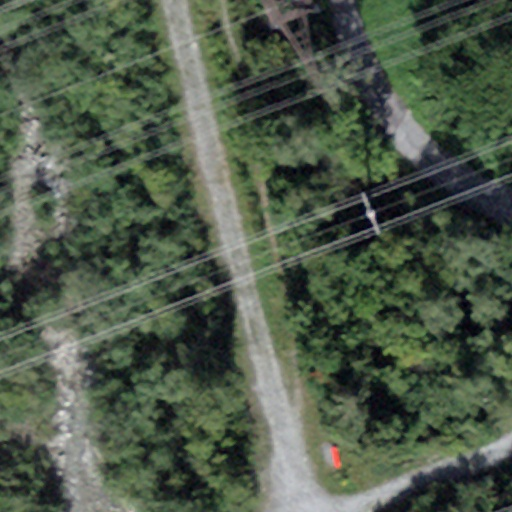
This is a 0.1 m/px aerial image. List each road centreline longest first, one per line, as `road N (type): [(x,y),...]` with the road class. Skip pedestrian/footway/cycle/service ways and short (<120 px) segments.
road 1 (track): [(166,0),(302,511)]
road 2 (track): [(342,0),(350,48),(447,169),(511,184)]
road 3 (track): [(511,423),(304,511)]
